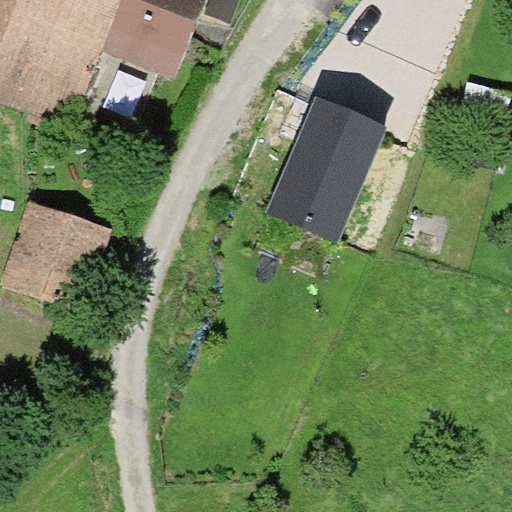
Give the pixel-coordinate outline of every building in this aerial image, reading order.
[(46,115),(72,125),(104,46),(100,43),(117,0),(0,0),(0,97),(33,110),(29,119),(42,124),(46,115)] [(208,0),(117,0),(100,43),(104,46),(178,76),(208,0)] [(511,96),(511,92),(471,82),(459,126),(502,136),(511,96)] [(334,236),(381,128),(314,99),(268,207),(334,236)] [(38,207),(11,287),(76,310),(104,229),(38,207)]
